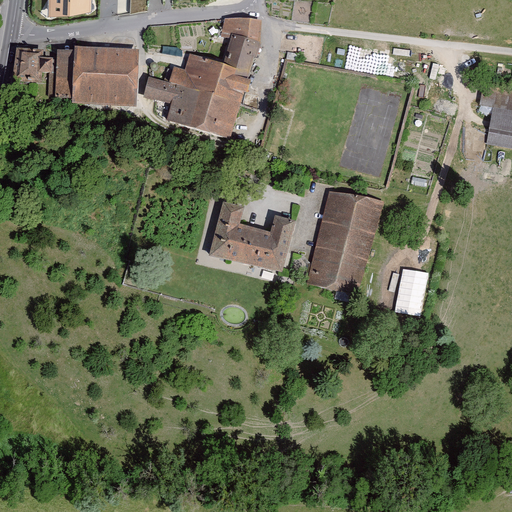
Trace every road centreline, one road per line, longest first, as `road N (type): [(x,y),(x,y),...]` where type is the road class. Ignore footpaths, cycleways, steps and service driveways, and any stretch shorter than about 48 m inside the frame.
road 1 (residential): [(254,4),(269,25),(511,52)]
road 2 (residential): [(12,34),(254,4)]
road 3 (unknown): [(269,25),(257,162),(262,214)]
